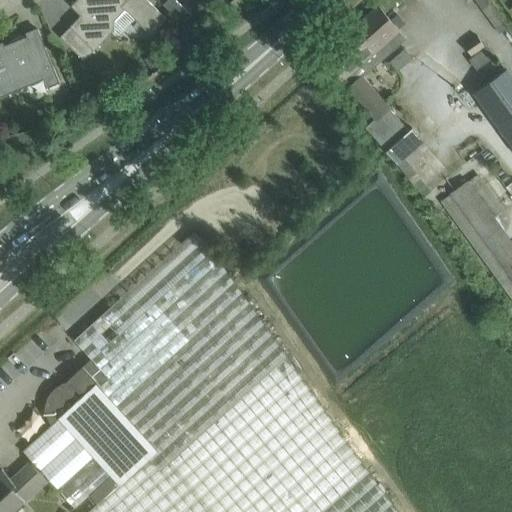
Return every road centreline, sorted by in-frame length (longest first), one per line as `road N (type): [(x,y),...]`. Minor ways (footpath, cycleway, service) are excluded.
road 1 (secondary): [(147,144),(325,0)]
road 2 (secondary): [(0,299),(103,207),(147,144)]
road 3 (secondary): [(147,144),(0,254)]
